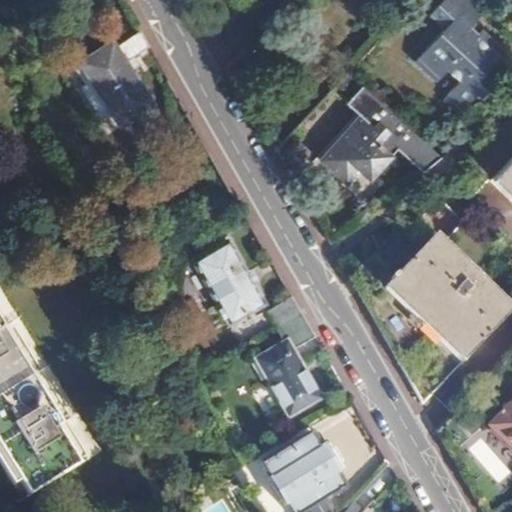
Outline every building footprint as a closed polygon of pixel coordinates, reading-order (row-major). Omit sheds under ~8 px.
[(427,17),(440,31),(413,60),(434,81),(441,75),(454,86),(440,100),(455,115),(469,101),(473,105),(488,89),(478,79),(495,61),(486,52),(473,40),(483,31),(474,22),(483,12),(470,0),(437,0),(441,3),(427,17)] [(117,44),(113,39),(80,60),(122,124),(155,103),(127,60),(149,46),(139,29),(117,44)] [(483,31),(473,40),(486,52),(495,42),(483,31)] [(330,91),(351,112),(316,149),(334,166),(345,155),(351,161),(370,179),(394,153),(418,177),(439,159),(349,70),(330,91)] [(351,161),(345,155),(334,166),(340,172),(351,161)] [(511,156),(499,171),(511,183),(511,156)] [(415,209),(349,276),(421,403),(506,314),(431,239),(437,232),(415,209)] [(226,239),(192,258),(228,321),(262,301),(226,239)] [(273,326),(281,340),(251,357),(285,416),(319,397),(292,349),(312,337),(299,312),(273,326)] [(0,466),(25,504),(75,470),(52,435),(57,431),(0,349),(0,466)] [(511,401),(490,425),(511,446),(511,401)] [(309,434),(255,467),(282,511),(303,511),(342,489),(334,474),(343,468),(328,443),(319,449),(309,434)] [(75,440),(74,457),(91,458),(93,441),(75,440)]
